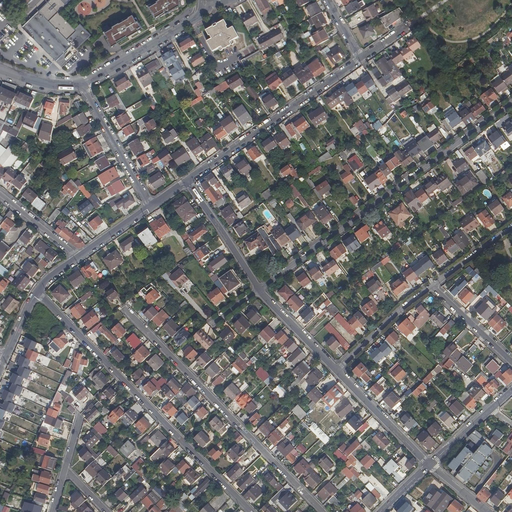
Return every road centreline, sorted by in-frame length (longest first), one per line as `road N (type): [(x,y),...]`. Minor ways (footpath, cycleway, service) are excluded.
road 1 (residential): [(259,289),(511,103)]
road 2 (residential): [(35,293),(251,511)]
road 3 (residential): [(132,318),(322,511)]
road 4 (residential): [(187,181),(361,58)]
road 5 (tertiary): [(204,12),(84,84)]
road 6 (residential): [(84,84),(151,206)]
road 7 (residential): [(337,369),(429,464)]
road 8 (residential): [(187,181),(259,289)]
road 9 (residential): [(337,369),(432,284)]
